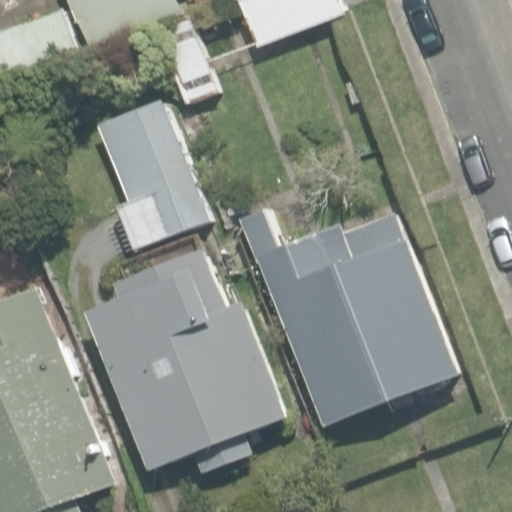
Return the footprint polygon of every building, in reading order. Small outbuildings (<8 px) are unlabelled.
[(76,0),(94,47),(187,11),(183,0),(76,0)] [(246,0),(263,47),(353,15),(347,0),(246,0)] [(0,33),(0,90),(1,92),(89,60),(70,8),(0,33)] [(167,28),(195,103),(227,91),(199,16),(167,28)] [(218,222),(169,98),(103,125),(134,203),(124,207),(142,252),(218,222)] [(269,265),(331,428),(469,375),(417,239),(412,240),(402,214),(354,232),(351,224),(289,247),(273,207),(246,218),(264,267),(269,265)] [(95,312),(154,474),(202,457),(207,471),(265,450),(258,433),(295,419),(252,302),(233,309),(212,249),(121,283),(127,300),(95,312)] [(89,511),(85,499),(125,484),(48,288),(0,307),(0,511),(89,511)]
